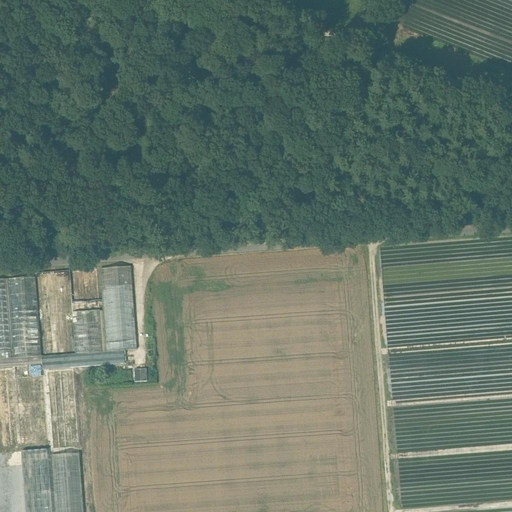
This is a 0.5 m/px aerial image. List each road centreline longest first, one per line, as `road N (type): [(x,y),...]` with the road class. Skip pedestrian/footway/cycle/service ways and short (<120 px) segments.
road 1 (unclassified): [(0,266),(372,239)]
road 2 (unclassified): [(511,106),(240,0)]
road 3 (residential): [(392,511),(372,239)]
road 4 (unclassified): [(372,239),(511,228)]
